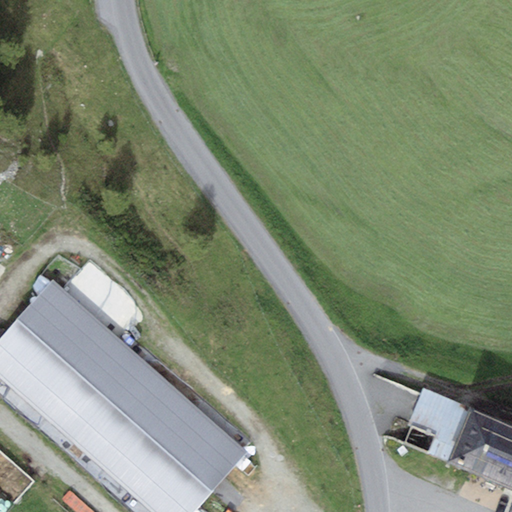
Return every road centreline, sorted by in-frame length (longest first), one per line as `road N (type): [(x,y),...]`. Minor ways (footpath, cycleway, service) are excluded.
road 1 (residential): [(121,0),(144,78),(336,360),(371,457),(378,511)]
road 2 (track): [(284,511),(282,480),(248,417),(121,298),(67,262),(12,278),(0,293)]
road 3 (track): [(0,432),(96,511)]
